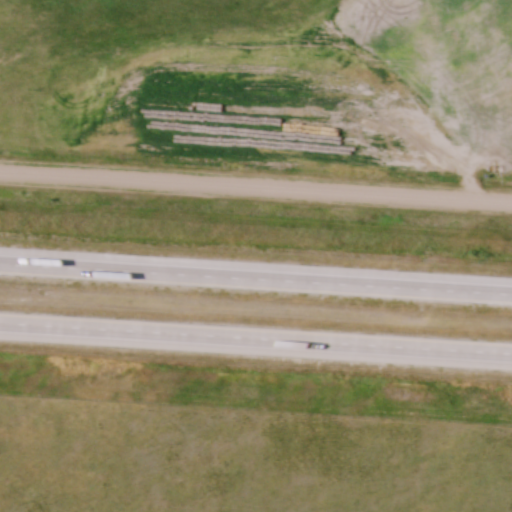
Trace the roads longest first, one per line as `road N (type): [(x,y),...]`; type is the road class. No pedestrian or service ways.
road 1 (motorway): [(511,292),(0,262)]
road 2 (motorway): [(0,322),(511,351)]
road 3 (residential): [(0,174),(511,202)]
